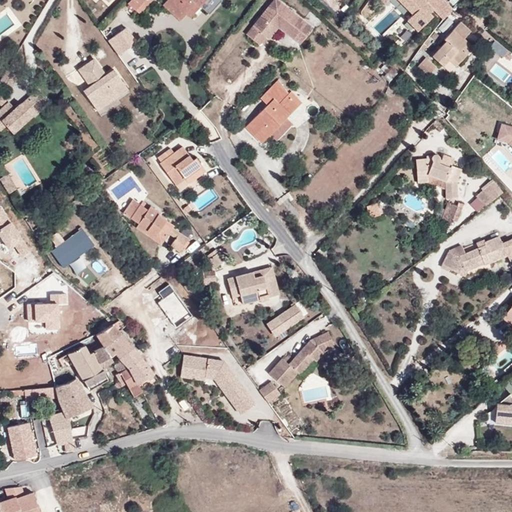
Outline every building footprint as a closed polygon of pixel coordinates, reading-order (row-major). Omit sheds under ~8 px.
[(139,14),(149,3),(146,0),(130,0),(128,3),(139,14)] [(195,3),(199,7),(204,0),(167,0),(163,5),(180,20),(186,14),(195,3)] [(311,26),(278,0),(271,0),(246,33),(258,43),(275,23),(300,42),(311,26)] [(376,0),(383,6),(389,0),(399,0),(414,15),(408,20),(419,31),(432,18),(429,14),(433,10),(444,21),(453,10),(442,0),(376,0)] [(189,17),(199,7),(195,3),(186,14),(189,17)] [(470,31),(460,21),(443,39),(445,41),(431,56),(442,66),(448,60),(455,66),(473,47),(463,39),(470,31)] [(275,23),(265,34),(269,37),(278,25),(275,23)] [(128,27),(109,40),(120,56),(139,43),(128,27)] [(499,40),(493,45),(501,57),(508,52),(499,40)] [(83,90),(97,111),(129,90),(114,68),(106,73),(95,57),(78,69),(89,85),(83,90)] [(426,60),(418,69),(425,76),(434,67),(426,60)] [(448,60),(442,66),(449,73),(455,66),(448,60)] [(7,69),(0,80),(0,81),(11,88),(18,76),(7,69)] [(261,143),(269,134),(285,118),(298,105),(289,95),(290,94),(277,80),(261,96),(268,103),(244,126),(261,143)] [(38,99),(34,93),(22,104),(21,103),(15,109),(9,102),(0,110),(0,129),(6,125),(13,133),(32,115),(31,114),(38,109),(33,103),(38,99)] [(285,118),(269,134),(276,140),(292,124),(285,118)] [(511,144),(511,126),(501,124),(498,139),(509,142),(511,144)] [(175,152),(171,147),(158,157),(161,162),(160,163),(176,185),(185,178),(192,172),(196,178),(205,171),(196,158),(193,160),(183,146),(175,152)] [(435,154),(431,155),(431,158),(425,158),(415,159),(417,183),(428,182),(428,174),(445,181),(445,198),(457,199),(456,181),(461,168),(450,165),(450,167),(438,163),(439,159),(439,156),(435,154)] [(89,180),(94,186),(104,179),(99,173),(89,180)] [(188,184),(196,178),(192,173),(185,178),(188,184)] [(0,179),(2,183),(9,179),(7,174),(0,177),(0,179)] [(15,190),(9,179),(2,183),(8,194),(15,190)] [(485,206),(503,192),(493,180),(475,194),(485,206)] [(130,218),(140,204),(133,200),(124,214),(130,218)] [(451,222),(457,205),(448,201),(441,218),(451,222)] [(138,223),(147,209),(140,204),(130,218),(138,223)] [(373,218),(381,215),(378,205),(370,207),(373,218)] [(163,241),(168,233),(171,228),(174,225),(158,214),(159,212),(150,206),(147,209),(138,223),(136,227),(146,233),(147,230),(163,241)] [(171,228),(168,233),(175,238),(179,232),(171,228)] [(63,268),(93,245),(82,229),(51,252),(63,268)] [(161,244),(163,241),(147,230),(146,233),(161,244)] [(179,232),(175,238),(170,246),(179,252),(188,238),(179,232)] [(480,255),(484,263),(484,264),(507,255),(510,262),(511,260),(511,237),(502,242),(499,235),(485,241),(484,239),(475,242),(477,247),(465,252),(458,255),(448,250),(441,265),(457,272),(462,263),(480,255)] [(458,255),(465,252),(462,244),(448,250),(458,255)] [(205,261),(212,270),(227,259),(220,251),(205,261)] [(467,270),(484,263),(480,255),(462,263),(457,272),(465,275),(467,270)] [(262,268),(263,274),(269,298),(281,295),(273,265),(262,268)] [(254,270),(235,275),(236,276),(227,278),(233,298),(241,295),(243,305),(269,298),(263,274),(255,276),(254,270)] [(266,322),(276,337),(306,317),(296,303),(266,322)] [(511,304),(502,317),(511,324),(511,304)] [(119,331),(126,325),(118,320),(113,324),(119,331)] [(103,346),(104,347),(121,333),(119,331),(113,324),(95,334),(100,342),(103,346)] [(310,339),(289,363),(282,357),(269,372),(286,387),(299,373),(301,375),(315,359),(317,362),(325,353),(336,346),(329,331),(310,339)] [(104,347),(110,357),(115,353),(129,343),(121,333),(104,347)] [(129,343),(115,353),(119,357),(132,347),(129,343)] [(67,353),(80,374),(87,386),(106,376),(102,368),(101,368),(92,352),(89,353),(84,345),(78,348),(79,349),(67,353)] [(93,351),(102,368),(112,361),(110,357),(104,347),(103,346),(93,351)] [(132,347),(119,357),(119,358),(113,365),(118,372),(128,367),(141,389),(155,381),(153,373),(132,347)] [(244,389),(223,361),(183,355),(180,372),(214,377),(217,381),(221,378),(224,382),(220,385),(230,400),(244,389)] [(115,374),(119,382),(121,386),(126,383),(133,396),(142,391),(141,389),(128,367),(118,372),(115,374)] [(66,451),(73,450),(68,416),(93,406),(75,376),(67,381),(55,385),(11,390),(12,395),(32,394),(33,399),(57,397),(65,414),(61,415),(48,418),(57,444),(65,442),(66,451)] [(106,376),(87,386),(89,390),(108,380),(106,376)] [(511,393),(508,395),(508,404),(496,404),(495,423),(511,423),(511,376),(503,384),(510,392),(511,393)] [(281,393),(272,381),(259,390),(268,403),(281,393)] [(254,403),(244,389),(230,400),(240,414),(254,403)] [(511,393),(510,392),(496,404),(508,404),(508,395),(511,393)] [(57,397),(33,399),(33,403),(55,401),(61,415),(65,414),(57,397)] [(35,455),(28,422),(8,427),(15,459),(35,455)] [(15,494),(16,496),(9,498),(0,501),(0,504),(2,511),(21,511),(16,497),(23,495),(20,486),(5,488),(8,496),(15,494)] [(33,492),(23,495),(16,497),(21,511),(39,511),(37,504),(34,505),(33,501),(35,500),(33,492)]
